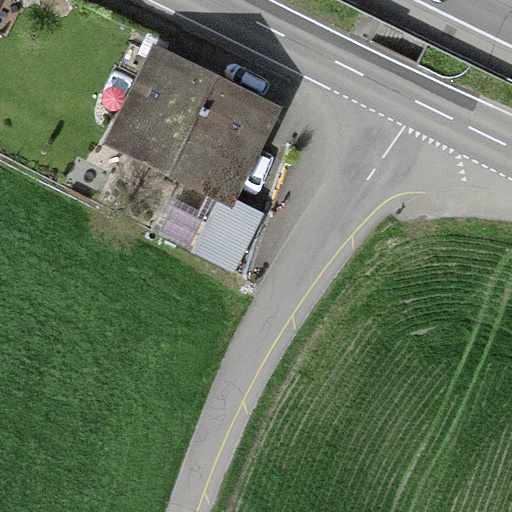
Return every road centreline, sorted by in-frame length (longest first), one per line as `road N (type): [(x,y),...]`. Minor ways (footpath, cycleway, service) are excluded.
road 1 (unclassified): [(197,511),(273,335),(422,115)]
road 2 (secondary): [(422,115),(195,0)]
